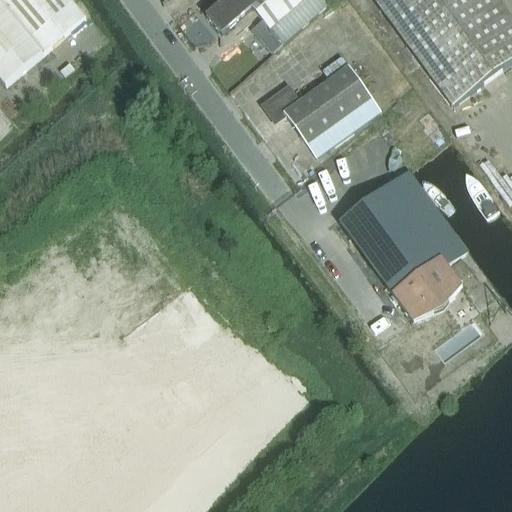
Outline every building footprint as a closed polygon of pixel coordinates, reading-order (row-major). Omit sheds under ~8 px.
[(86,22),(67,0),(0,0),(0,82),(6,90),(86,22)] [(222,38),(251,12),(283,48),(337,0),(229,0),(206,20),(222,38)] [(511,67),(511,23),(495,0),(371,0),(453,111),(511,67)] [(300,105),(289,90),(262,109),(275,128),(286,120),(307,150),(372,103),(349,70),(300,105)] [(388,190),(340,226),(415,327),(445,318),(462,292),(446,270),(468,254),(445,223),(424,239),(388,190)] [(335,306),(358,339),(370,331),(346,298),(335,306)]
